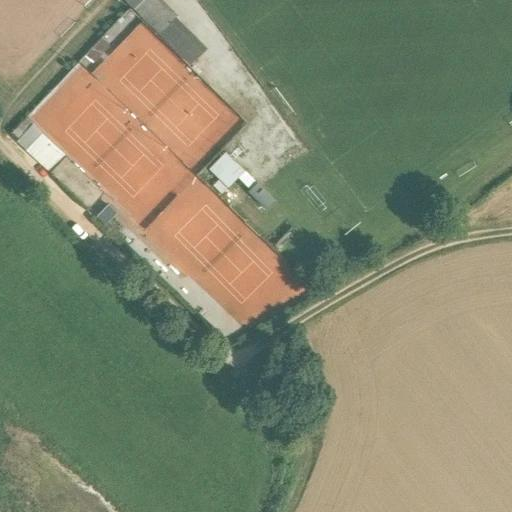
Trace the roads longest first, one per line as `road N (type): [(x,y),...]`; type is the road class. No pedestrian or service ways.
road 1 (track): [(511,244),(443,258),(404,277),(248,377),(0,144)]
road 2 (track): [(248,377),(319,458),(304,511)]
